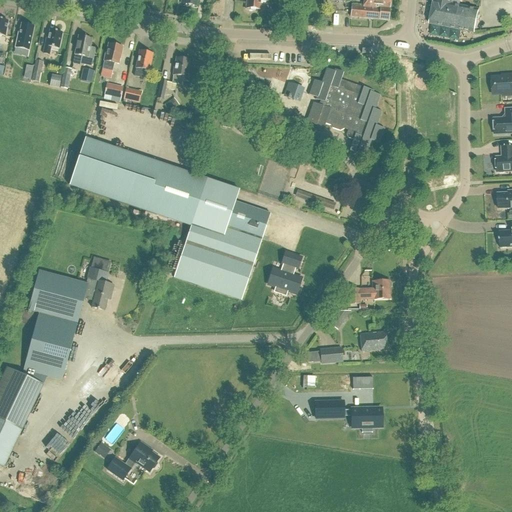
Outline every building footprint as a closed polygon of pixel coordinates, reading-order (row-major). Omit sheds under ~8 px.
[(265,3),(265,0),(246,0),(246,9),(247,9),(249,11),(252,12),(253,9),(259,10),(260,3),(265,3)] [(389,19),(390,0),(364,0),(364,7),(352,6),(350,18),(386,21),(389,19)] [(453,5),(454,0),(436,0),(437,1),(434,1),(429,24),(474,34),(479,10),(453,5)] [(18,33),(13,55),(27,58),(33,28),(21,25),(19,34),(18,33)] [(46,39),(43,54),(49,55),(51,48),(58,50),(62,34),(49,31),(48,39),(46,39)] [(91,67),(95,50),(89,49),(91,40),(79,38),(72,65),(80,67),(80,65),(91,67)] [(115,47),(109,45),(107,55),(105,54),(102,70),(112,72),(114,64),(118,65),(122,48),(121,48),(121,47),(116,46),(115,47)] [(149,73),(153,56),(140,53),(135,77),(143,79),(145,72),(149,73)] [(185,60),(186,59),(183,58),(183,60),(176,59),(174,69),(173,68),(173,76),(172,84),(161,82),(157,100),(163,101),(165,90),(175,92),(177,85),(181,85),(182,77),(186,78),(188,61),(185,60)] [(38,83),(42,62),(35,61),(31,81),(38,83)] [(4,62),(3,75),(15,76),(16,62),(4,62)] [(290,64),(255,64),(254,76),(290,76),(290,64)] [(67,90),(71,70),(64,68),(59,89),(67,90)] [(91,84),(94,72),(82,70),(80,81),(91,84)] [(376,111),(381,96),(374,94),(375,92),(364,89),(342,81),(344,73),(335,70),(334,73),(326,70),(321,83),(314,81),(309,95),(316,98),(316,100),(321,102),(319,106),(314,104),(308,123),(316,126),(315,128),(325,131),(327,125),(333,127),(334,130),(341,132),(344,131),(345,129),(349,131),(347,135),(348,139),(353,140),(349,151),(359,154),(359,153),(367,155),(372,142),(379,144),(384,129),(377,127),(382,113),(376,111)] [(58,89),(61,77),(51,75),(49,87),(58,89)] [(511,96),(511,75),(506,75),(506,78),(492,78),(493,95),(507,95),(508,97),(511,96)] [(299,103),(304,89),(287,83),(282,97),(299,103)] [(103,96),(120,100),(123,88),(106,84),(103,96)] [(139,104),(141,92),(126,88),(123,100),(139,104)] [(227,109),(228,104),(226,103),(228,93),(215,91),(212,106),(227,109)] [(169,113),(179,106),(174,99),(164,106),(169,113)] [(511,109),(505,110),(506,119),(494,120),(495,136),(511,134),(511,109)] [(293,128),(299,112),(293,110),(287,126),(293,128)] [(161,165),(102,146),(88,141),(85,140),(68,188),(144,213),(151,194),(154,183),(155,182),(157,176),(161,165)] [(511,147),(501,148),(502,158),(496,158),(497,173),(498,173),(499,174),(503,174),(504,173),(511,172),(511,147)] [(511,193),(498,194),(499,210),(511,209),(511,193)] [(173,279),(241,301),(270,215),(233,202),(225,225),(195,215),(186,242),(173,279)] [(499,249),(511,248),(511,223),(511,224),(511,231),(498,232),(499,249)] [(282,264),(282,265),(283,265),(290,268),(295,269),(298,270),(301,259),(293,256),(286,254),(285,254),(282,264)] [(273,271),(268,285),(275,288),(274,291),(286,296),(288,292),(295,295),(301,280),(293,277),(293,275),(288,273),(287,275),(280,273),(273,271)] [(86,284),(38,272),(28,310),(38,313),(23,369),(24,370),(22,375),(6,368),(0,381),(0,466),(4,469),(21,431),(47,376),(61,380),(84,298),(93,301),(91,308),(103,311),(106,300),(109,301),(113,286),(99,283),(87,280),(86,284)] [(350,305),(360,305),(360,300),(390,299),(389,282),(372,282),(372,290),(349,291),(350,305)] [(244,304),(264,309),(268,293),(248,288),(244,304)] [(335,314),(328,324),(337,331),(345,320),(335,314)] [(386,349),(385,331),(375,332),(375,335),(369,336),(369,333),(359,334),(360,351),(386,349)] [(306,354),(301,361),(301,364),(320,362),(320,365),(342,363),(341,348),(319,350),(319,353),(306,354)] [(343,403),(315,404),(315,420),(343,419),(343,418),(350,418),(351,431),(359,431),(360,431),(361,431),(364,431),(373,431),(377,430),(383,430),(383,420),(382,418),(382,417),(382,408),(350,409),(350,411),(343,411),(343,403)] [(72,422),(79,427),(90,412),(83,407),(72,422)] [(157,465),(156,463),(159,459),(148,451),(149,450),(140,444),(125,466),(115,459),(107,471),(123,482),(135,464),(149,474),(152,470),(154,469),(157,465)] [(101,445),(94,455),(104,462),(111,452),(101,445)] [(51,486),(55,477),(45,474),(42,483),(51,486)]
